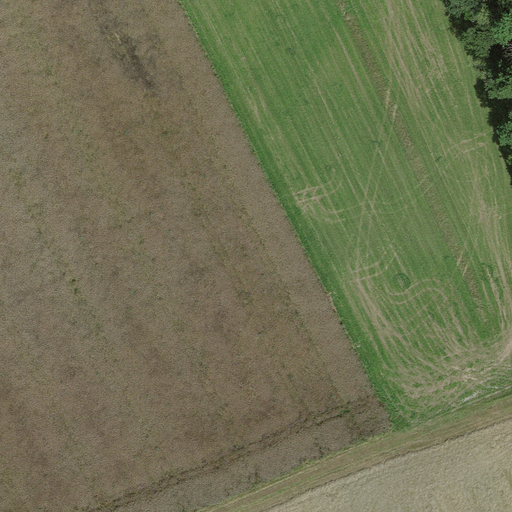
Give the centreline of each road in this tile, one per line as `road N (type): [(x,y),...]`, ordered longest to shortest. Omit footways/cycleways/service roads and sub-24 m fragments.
road 1 (track): [(207,511),(511,389)]
road 2 (track): [(469,0),(511,130)]
